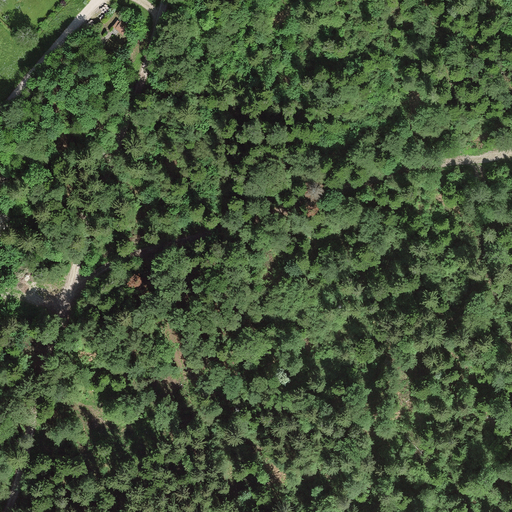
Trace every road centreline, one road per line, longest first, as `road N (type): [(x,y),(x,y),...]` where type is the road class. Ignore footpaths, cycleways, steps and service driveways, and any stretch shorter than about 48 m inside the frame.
road 1 (track): [(511,145),(247,206),(80,281)]
road 2 (track): [(0,115),(100,0)]
